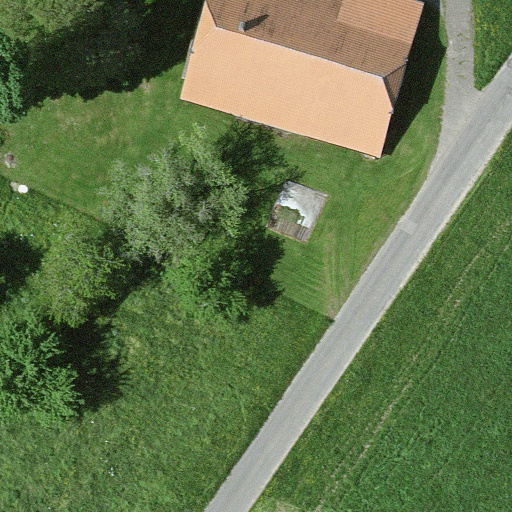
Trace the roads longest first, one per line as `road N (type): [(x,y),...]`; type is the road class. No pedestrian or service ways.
road 1 (unclassified): [(225,511),(511,86)]
road 2 (track): [(461,167),(457,0)]
